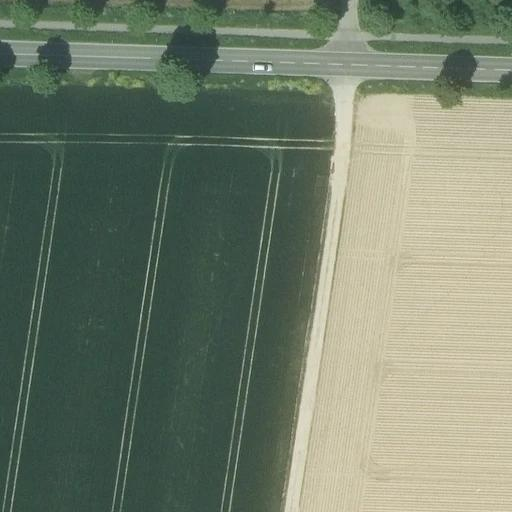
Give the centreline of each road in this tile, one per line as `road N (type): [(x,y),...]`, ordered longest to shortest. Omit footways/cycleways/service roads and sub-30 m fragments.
road 1 (track): [(290,511),(344,148),(347,68)]
road 2 (primary): [(347,68),(0,55)]
road 3 (primary): [(511,73),(347,68)]
